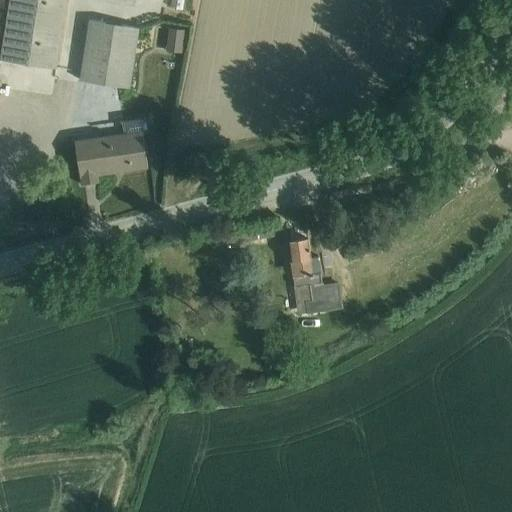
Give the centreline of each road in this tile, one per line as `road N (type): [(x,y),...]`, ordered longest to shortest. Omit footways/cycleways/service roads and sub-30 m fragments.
road 1 (tertiary): [(0,266),(381,158),(454,103),(511,20)]
road 2 (track): [(259,193),(276,204),(364,196),(423,178),(478,143),(511,144)]
